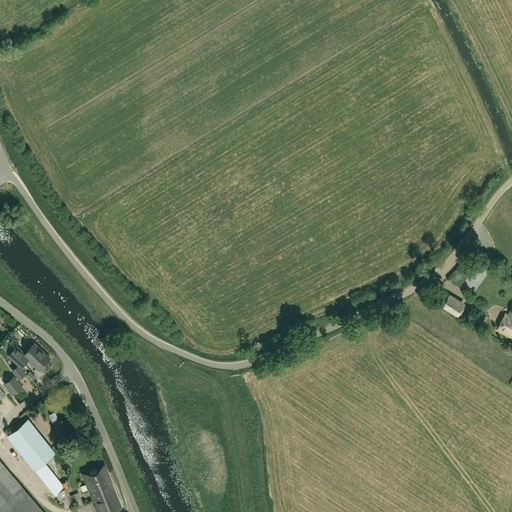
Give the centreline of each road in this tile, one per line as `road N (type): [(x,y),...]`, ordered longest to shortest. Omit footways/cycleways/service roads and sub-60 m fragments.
road 1 (unclassified): [(511,180),(433,277),(263,358),(226,365),(163,345),(124,318),(6,169)]
road 2 (unclassified): [(135,511),(65,359),(0,302)]
road 3 (track): [(243,511),(225,404),(214,384),(158,342)]
